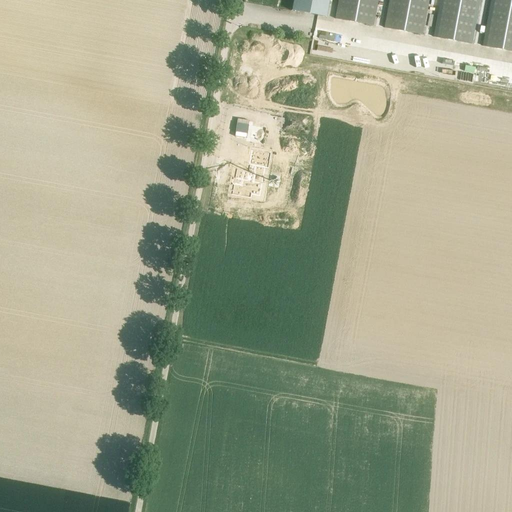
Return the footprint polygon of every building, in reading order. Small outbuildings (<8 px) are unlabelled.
[(293,0),(292,10),(326,17),(329,0),(293,0)] [(372,26),(377,0),(337,0),(334,19),(372,26)] [(422,35),(428,0),(389,0),(385,28),(422,35)] [(441,0),(435,36),(472,43),(479,0),(441,0)] [(511,0),(492,0),(484,45),(511,50),(511,0)] [(276,118),(256,114),(253,130),(254,130),(253,136),(241,134),(239,143),(237,142),(236,150),(238,151),(236,160),(255,163),(256,159),(263,160),(265,149),(258,148),(261,132),(273,134),(276,118)]
